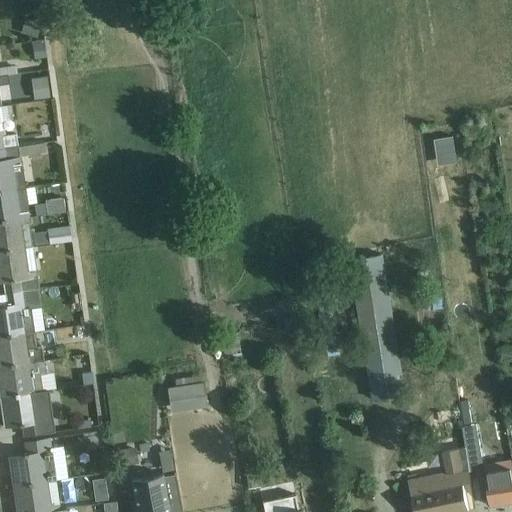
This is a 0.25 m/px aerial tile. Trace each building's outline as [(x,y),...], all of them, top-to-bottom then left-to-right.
[(41,22),(26,17),(21,32),(36,38),(35,41),(44,40),(41,22)] [(44,40),(35,41),(32,42),(34,58),(46,57),(44,40)] [(0,67),(0,76),(8,75),(17,74),(15,65),(0,67)] [(8,75),(0,76),(0,106),(1,106),(0,101),(0,85),(9,84),(8,75)] [(47,76),(31,78),(33,100),(50,97),(47,76)] [(10,105),(1,106),(0,106),(0,149),(17,146),(16,134),(6,136),(5,129),(3,130),(1,122),(13,120),(10,105)] [(485,123),(464,126),(467,144),(488,141),(485,123)] [(445,129),(423,132),(426,153),(441,150),(440,147),(447,146),(445,129)] [(0,191),(25,188),(20,156),(45,152),(43,143),(17,146),(0,149),(0,191)] [(25,188),(0,191),(0,221),(30,217),(27,205),(37,203),(35,186),(25,188)] [(62,197),(45,200),(47,214),(65,211),(62,197)] [(33,217),(30,217),(0,221),(0,251),(33,247),(30,224),(34,223),(33,217)] [(47,231),(33,234),(35,245),(48,243),(48,245),(71,242),(70,226),(46,229),(47,231)] [(33,247),(0,251),(0,282),(4,282),(6,293),(40,288),(33,247)] [(349,260),(373,399),(406,394),(383,254),(349,260)] [(0,305),(0,336),(33,332),(35,331),(31,309),(43,308),(40,288),(6,293),(8,305),(0,305)] [(297,316),(276,319),(278,332),(299,329),(297,316)] [(0,366),(44,361),(42,347),(36,348),(33,332),(0,336),(0,366)] [(242,356),(237,332),(221,336),(225,359),(242,356)] [(0,366),(0,392),(1,397),(49,391),(56,389),(54,373),(46,374),(44,361),(0,366)] [(91,372),(82,373),(84,385),(93,384),(91,372)] [(207,406),(204,382),(167,387),(170,411),(207,406)] [(24,437),(55,432),(49,391),(1,397),(5,428),(22,425),(24,437)] [(469,472),(485,470),(477,425),(461,427),(465,448),(469,472)] [(84,437),(78,438),(78,444),(83,443),(84,451),(98,449),(98,448),(102,448),(100,431),(83,433),(84,437)] [(14,487),(56,480),(68,478),(63,448),(52,450),(50,438),(25,442),(26,454),(9,456),(14,487)] [(138,463),(135,447),(118,450),(120,467),(138,463)] [(158,469),(171,469),(170,448),(158,448),(158,469)] [(414,511),(463,511),(468,511),(463,484),(471,483),(469,472),(465,448),(442,452),(446,471),(408,479),(414,511)] [(511,502),(511,467),(484,472),(484,478),(480,478),(483,498),(489,497),(490,506),(511,502)] [(248,488),(260,486),(257,469),(245,471),(248,488)] [(182,511),(175,474),(164,476),(164,474),(130,480),(136,511),(182,511)] [(108,500),(105,479),(92,481),(95,502),(108,500)] [(14,487),(17,511),(47,511),(61,510),(56,480),(14,487)] [(302,511),(300,502),(291,504),(288,484),(263,488),(266,508),(268,508),(269,511),(302,511)]
